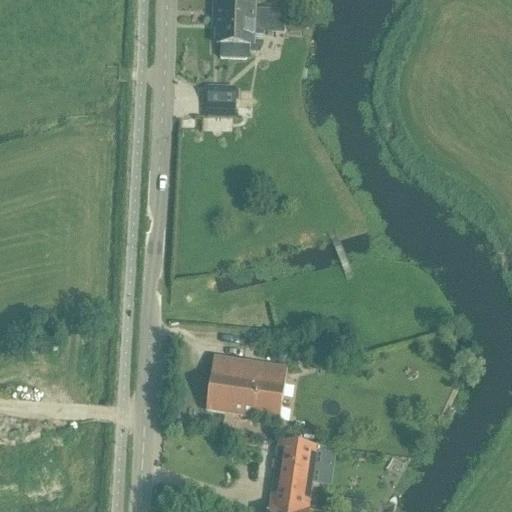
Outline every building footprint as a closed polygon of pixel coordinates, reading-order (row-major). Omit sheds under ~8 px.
[(215,23),(283,25),(283,11),(252,11),(252,0),(212,0),(212,15),(215,15),(215,23)] [(249,48),(250,35),(282,36),(283,25),(215,23),(214,47),(219,47),(219,61),(244,62),(247,59),(247,48),(249,48)] [(234,92),(208,91),(207,121),(234,121),(234,92)] [(278,425),(286,371),(212,360),(204,414),(278,425)] [(277,444),(270,506),(307,510),(310,486),(314,449),(281,445),(277,444)]
